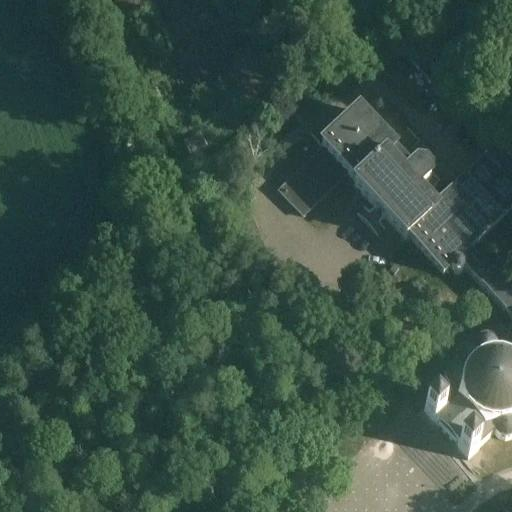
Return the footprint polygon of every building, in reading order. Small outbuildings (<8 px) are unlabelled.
[(440,76),(430,64),(463,35),(452,21),(427,42),(431,47),(412,64),(430,85),(440,76)] [(278,196),(277,197),(301,221),(345,178),(354,187),(353,188),(373,209),(374,210),(369,215),(363,209),(355,216),(377,238),(384,231),(379,225),(383,220),(404,243),(407,241),(408,240),(442,276),(449,270),(450,269),(450,271),(450,272),(451,273),(451,275),(452,276),(454,276),(455,277),(457,277),(458,277),(459,276),(461,275),(462,274),(462,273),(463,272),(463,270),(511,321),(511,294),(493,274),(472,252),(511,213),(511,174),(492,154),(472,173),(463,181),(434,209),(419,194),(432,182),(432,172),(425,166),(416,165),(403,176),(389,160),(398,150),(358,109),(318,149),(321,153),(278,196)] [(199,134),(184,142),(191,154),(206,147),(199,134)] [(392,270),(386,276),(391,280),(396,274),(392,270)] [(511,328),(495,345),(491,341),(485,339),(480,340),(477,342),(474,348),(473,353),(467,350),(462,350),(456,356),(455,359),(454,364),(456,368),(452,369),(449,371),(445,374),(444,378),(443,381),(444,384),(446,387),(448,388),(449,390),(450,391),(423,416),(468,463),(494,436),(499,442),(505,443),(510,442),(511,440),(511,328)]
